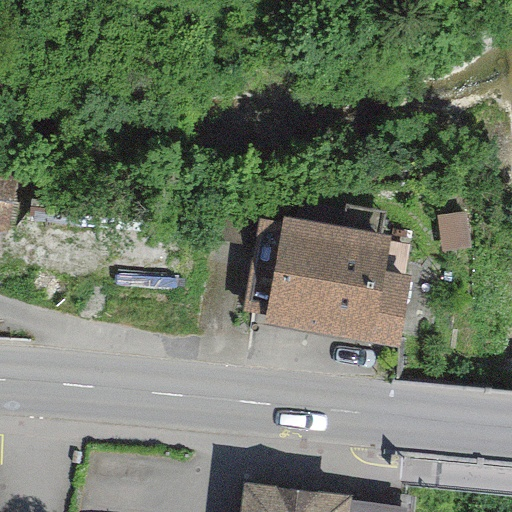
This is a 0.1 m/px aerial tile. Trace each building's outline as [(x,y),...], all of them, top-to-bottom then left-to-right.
[(0,230),(12,233),(21,161),(0,156),(0,230)] [(251,310),(274,313),(289,217),(205,204),(200,236),(261,245),(251,310)] [(467,211),(438,216),(444,250),(473,245),(467,211)] [(387,232),(289,217),(274,313),(274,317),(319,324),(401,339),(412,274),(412,245),(387,232)] [(402,496),(251,481),(248,501),(246,511),(415,511),(417,502),(402,496)]
